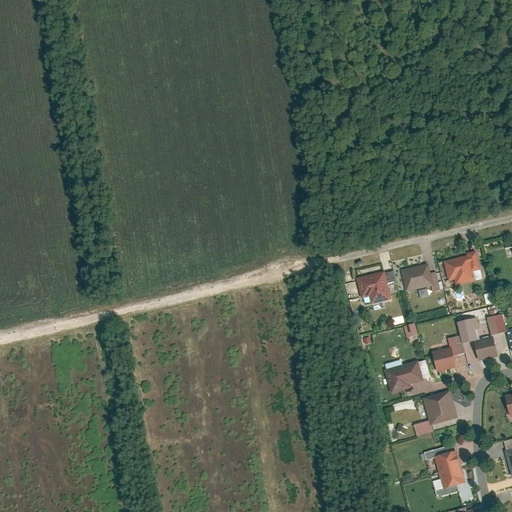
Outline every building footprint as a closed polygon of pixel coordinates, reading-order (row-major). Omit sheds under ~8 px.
[(447,281),(452,279),(454,286),(475,281),(469,255),(443,260),(447,281)] [(400,270),(406,292),(432,285),(426,263),(400,270)] [(360,298),(368,296),(371,305),(391,300),(384,270),(355,278),(360,298)] [(394,271),(387,272),(388,282),(395,282),(394,271)] [(420,297),(429,296),(428,288),(419,289),(420,297)] [(487,317),(491,334),(506,331),(502,314),(487,317)] [(457,321),(461,342),(476,339),(474,330),(479,329),(476,317),(457,321)] [(415,322),(404,325),(407,337),(418,334),(415,322)] [(473,340),(478,360),(497,356),(493,336),(473,340)] [(431,352),(436,372),(455,367),(450,347),(431,352)] [(409,388),(408,384),(422,380),(417,360),(383,370),(390,394),(409,388)] [(422,398),(429,425),(457,417),(449,390),(422,398)] [(433,455),(438,474),(460,468),(455,450),(433,455)] [(460,468),(438,474),(442,489),(464,483),(460,468)]
